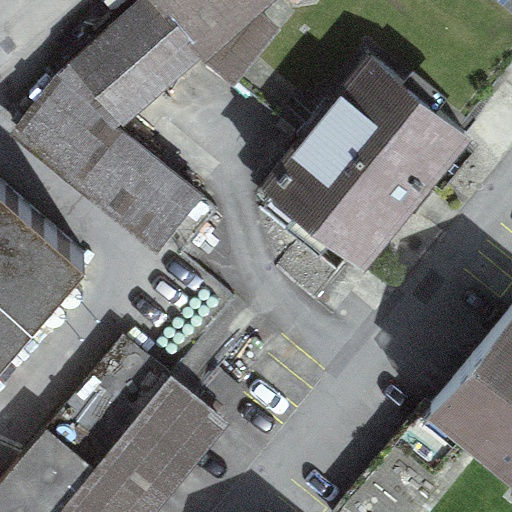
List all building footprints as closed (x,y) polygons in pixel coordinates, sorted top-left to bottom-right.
[(108,114),(196,51),(160,0),(129,0),(70,52),(83,66),(77,70),(108,114)] [(511,0),(160,0),(196,51),(202,46),(305,130),(371,49),(459,121),(511,55),(511,0)] [(266,175),(360,253),(465,125),(459,121),(371,49),(305,130),(266,175)] [(198,190),(57,75),(18,123),(159,239),(198,190)] [(0,347),(84,250),(0,177),(0,347)] [(511,465),(511,304),(433,400),(486,444),(511,465)] [(0,511),(55,511),(172,372),(124,332),(48,424),(45,422),(0,476),(0,511)] [(55,511),(134,511),(219,411),(172,372),(55,511)] [(429,511),(486,444),(433,400),(340,511),(429,511)]
